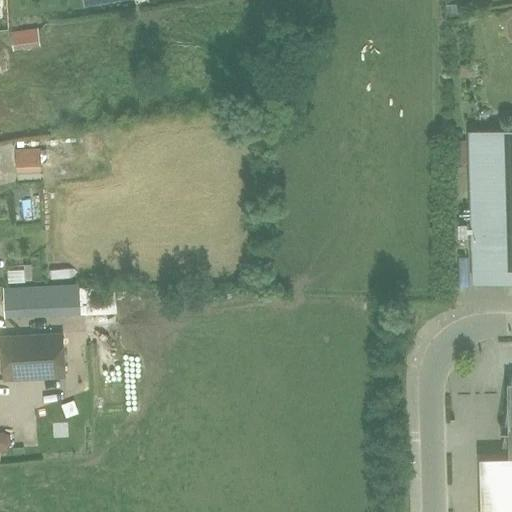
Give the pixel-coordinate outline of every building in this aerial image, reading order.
[(13,50),(40,47),(38,29),(11,31),(13,50)] [(143,29),(109,31),(110,56),(145,54),(143,29)] [(473,284),(511,283),(511,129),(469,131),(473,284)] [(45,150),(19,151),(20,174),(46,173),(45,150)] [(77,285),(3,288),(5,318),(77,315),(77,285)] [(4,380),(63,377),(64,377),(62,335),(2,338),(4,380)] [(509,458),(479,458),(480,511),(511,511),(511,379),(511,380),(505,424),(508,425),(509,458)] [(0,459),(5,462),(15,437),(1,431),(0,434),(0,459)]
